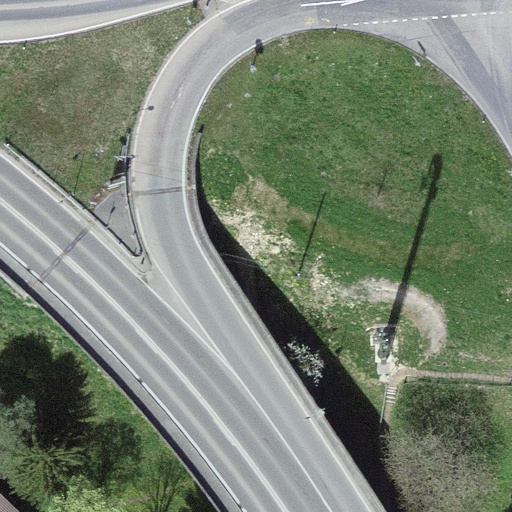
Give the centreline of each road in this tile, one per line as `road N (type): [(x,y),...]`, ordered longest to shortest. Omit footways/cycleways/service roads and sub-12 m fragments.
road 1 (primary): [(321,511),(313,458),(174,242),(160,192),(175,103),(220,43),(281,9),(348,0)]
road 2 (primary): [(283,511),(186,381),(0,202)]
